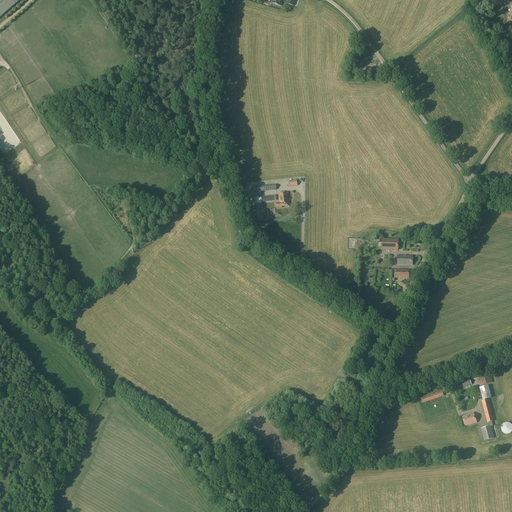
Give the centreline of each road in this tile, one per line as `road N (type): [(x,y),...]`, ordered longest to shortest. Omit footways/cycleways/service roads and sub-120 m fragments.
road 1 (track): [(199,0),(198,149),(154,211),(131,215),(132,244),(103,281),(53,321),(0,244)]
road 2 (track): [(511,118),(415,276),(377,393),(303,511)]
road 3 (track): [(469,181),(350,17),(326,0)]
road 4 (track): [(511,357),(372,402)]
